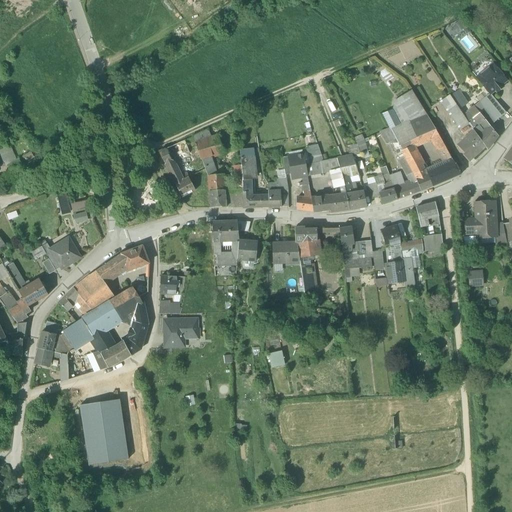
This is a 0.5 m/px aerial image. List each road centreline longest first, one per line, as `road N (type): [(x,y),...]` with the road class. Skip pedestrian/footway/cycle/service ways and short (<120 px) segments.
road 1 (track): [(147,145),(458,15)]
road 2 (residential): [(440,191),(345,220),(226,214),(148,233)]
road 3 (residential): [(148,233),(146,349),(116,369),(20,397)]
road 4 (track): [(468,468),(235,511)]
road 5 (residential): [(440,191),(461,390)]
road 6 (residential): [(109,193),(99,77),(71,0)]
road 7 (residential): [(114,247),(35,318),(20,397)]
road 8 (track): [(471,511),(461,390)]
